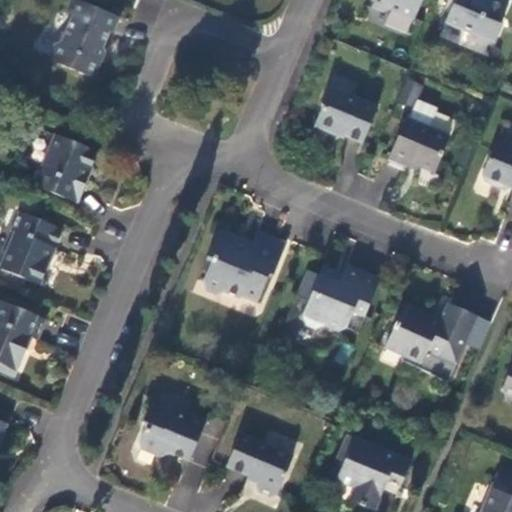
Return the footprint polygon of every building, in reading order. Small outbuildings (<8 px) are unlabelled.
[(115,14),(79,0),(78,0),(72,14),(62,39),(55,42),(50,54),(53,61),(93,77),(100,61),(98,55),(115,14)] [(72,14),(78,0),(69,0),(65,11),(72,14)] [(414,18),(421,0),(366,0),(365,2),(384,10),(392,8),(414,18)] [(453,0),(445,21),(495,41),(502,25),(502,21),(508,1),(505,0),(453,0)] [(405,78),(398,103),(414,107),(421,83),(405,78)] [(376,105),(327,84),(322,99),(321,100),(320,109),(314,126),(333,134),(334,132),(361,143),(376,105)] [(449,135),(406,116),(389,157),(407,165),(409,162),(433,172),(449,135)] [(97,151),(56,134),(42,166),(37,164),(30,183),(77,203),(85,184),(81,182),(86,171),(89,170),(97,151)] [(511,143),(497,137),(482,174),(484,180),(499,187),(504,184),(511,186),(511,143)] [(46,222),(7,206),(0,222),(0,227),(0,228),(0,267),(29,280),(36,260),(32,258),(46,222)] [(256,233),(252,243),(250,249),(238,244),(240,238),(219,230),(207,260),(211,262),(203,283),(206,291),(217,296),(225,292),(240,299),(241,296),(256,303),(268,276),(272,277),(286,245),(256,233)] [(250,249),(252,243),(240,238),(238,244),(250,249)] [(346,264),(343,271),(341,278),(335,276),(337,270),(325,265),(321,275),(309,269),(297,296),(309,301),(303,315),(306,324),(317,328),(325,324),(337,330),(343,328),(352,310),(364,314),(380,278),(346,264)] [(0,364),(1,365),(0,370),(14,376),(25,350),(23,349),(28,337),(36,340),(45,320),(0,300),(0,364)] [(446,300),(440,316),(437,323),(425,319),(429,312),(404,302),(386,345),(403,353),(421,361),(419,366),(449,378),(477,312),(446,300)] [(437,323),(440,316),(429,312),(425,319),(437,323)] [(415,375),(419,366),(421,361),(403,353),(397,367),(415,375)] [(511,359),(501,387),(504,395),(511,398),(511,359)] [(188,463),(194,450),(190,441),(198,421),(190,416),(190,415),(171,407),(169,414),(162,411),(162,410),(150,405),(141,425),(143,431),(137,446),(141,451),(160,457),(170,456),(188,463)] [(190,441),(194,450),(204,423),(198,421),(190,441)] [(256,485),(258,490),(272,496),(277,494),(293,455),(240,433),(226,465),(259,479),(256,485)] [(375,508),(383,488),(379,483),(385,478),(387,478),(400,483),(411,460),(347,434),(336,459),(343,461),(336,477),(354,486),(350,498),(375,508)] [(379,483),(383,488),(387,478),(385,478),(379,483)] [(489,502),(484,511),(511,511),(511,492),(493,486),(487,501),(489,502)]
